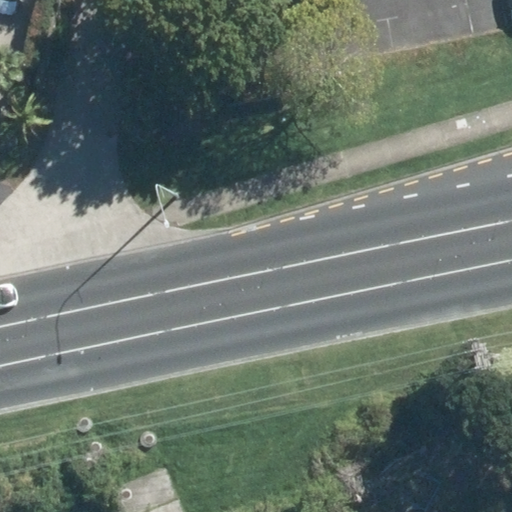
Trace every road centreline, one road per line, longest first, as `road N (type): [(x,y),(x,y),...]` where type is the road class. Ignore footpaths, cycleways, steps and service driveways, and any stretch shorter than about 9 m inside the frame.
road 1 (primary): [(76,333),(511,241)]
road 2 (residential): [(76,333),(103,0)]
